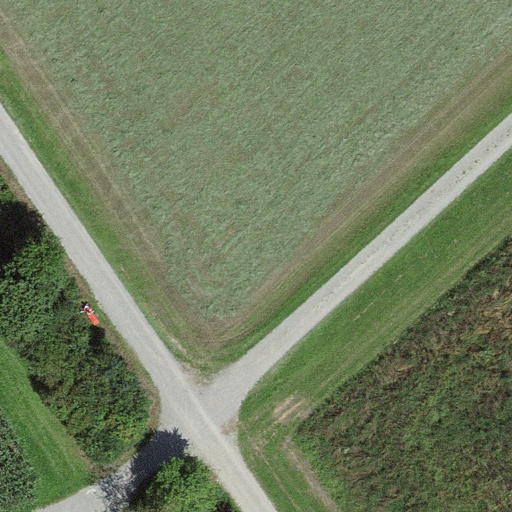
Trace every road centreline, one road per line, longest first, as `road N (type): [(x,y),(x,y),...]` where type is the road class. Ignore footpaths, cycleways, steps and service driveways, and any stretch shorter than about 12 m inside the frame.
road 1 (track): [(511,136),(208,424),(83,511)]
road 2 (track): [(0,119),(208,424),(287,511)]
